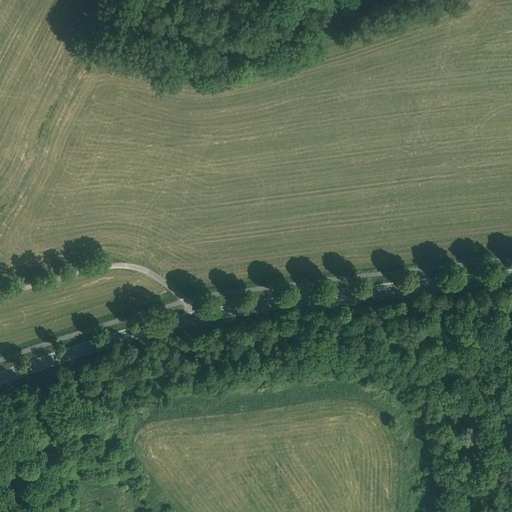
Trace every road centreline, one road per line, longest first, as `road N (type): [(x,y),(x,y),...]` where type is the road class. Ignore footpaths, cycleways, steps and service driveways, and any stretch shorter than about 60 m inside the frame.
road 1 (tertiary): [(0,380),(194,319),(511,277)]
road 2 (track): [(0,294),(73,275),(142,270),(194,319)]
